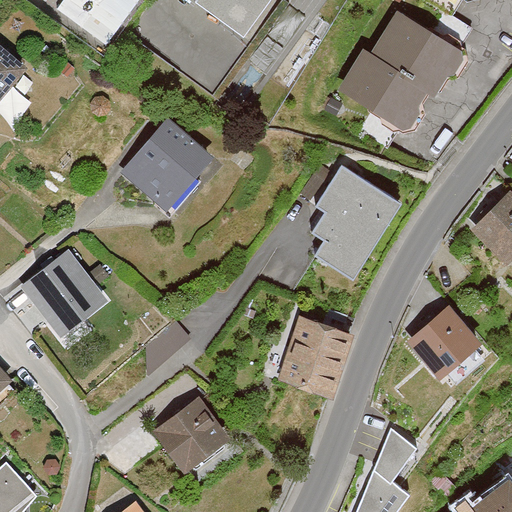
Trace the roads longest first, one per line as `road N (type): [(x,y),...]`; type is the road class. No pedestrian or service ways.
road 1 (residential): [(511,123),(409,264),(309,511)]
road 2 (residential): [(0,311),(43,360),(75,415),(85,463),(76,511)]
